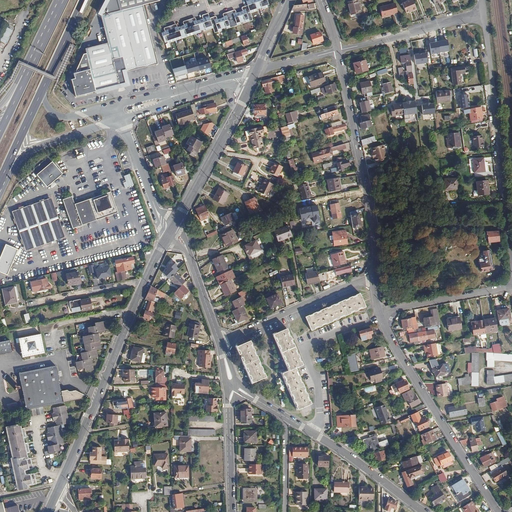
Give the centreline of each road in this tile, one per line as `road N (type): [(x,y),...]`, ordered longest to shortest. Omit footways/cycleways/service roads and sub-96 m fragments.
road 1 (tertiary): [(170,230),(55,498)]
road 2 (residential): [(483,15),(511,278)]
road 3 (unknown): [(99,153),(129,215),(131,243),(0,278)]
road 4 (residential): [(376,276),(339,50)]
road 5 (residential): [(498,511),(381,315)]
road 6 (unclassified): [(219,343),(376,276)]
road 7 (residential): [(286,417),(423,511)]
road 8 (tertiary): [(247,91),(170,230)]
road 9 (primary): [(0,193),(28,150),(120,118)]
road 10 (residential): [(339,50),(483,15)]
road 11 (residential): [(511,286),(381,315)]
road 12 (unknown): [(0,244),(10,207),(63,186),(88,161)]
road 13 (residential): [(232,511),(234,384)]
road 14 (residential): [(170,230),(187,249),(219,343)]
road 15 (tertiary): [(120,118),(170,230)]
